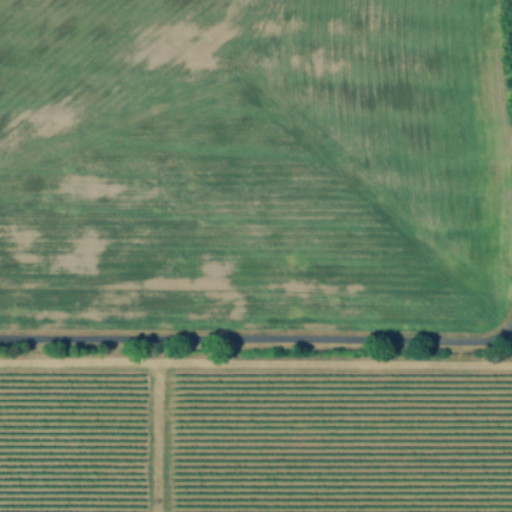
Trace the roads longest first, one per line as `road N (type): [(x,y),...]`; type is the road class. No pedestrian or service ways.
road 1 (track): [(0,362),(511,363)]
road 2 (track): [(154,362),(153,511)]
